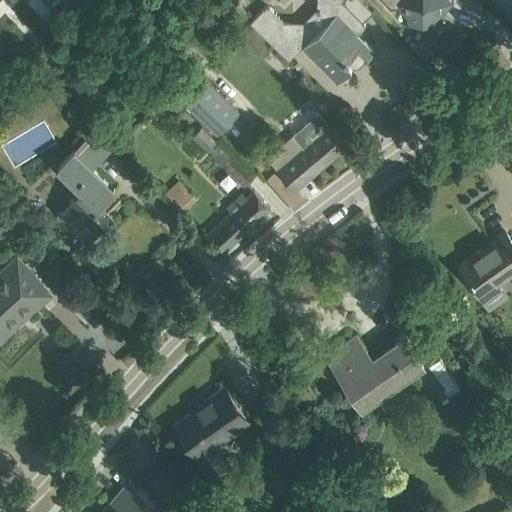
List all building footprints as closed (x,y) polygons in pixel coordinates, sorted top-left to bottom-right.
[(62,14),(65,11),(54,0),(53,0),(51,2),(62,14)] [(320,66),(321,64),(335,78),(336,78),(336,79),(337,79),(338,79),(339,79),(340,79),(340,78),(341,78),(351,68),(351,67),(352,67),(352,66),(352,65),(352,64),(351,64),(351,63),(347,59),(357,49),(366,58),(372,52),(373,52),(373,51),(373,50),(373,49),(373,48),(373,47),(365,40),(363,42),(356,34),(364,27),(364,26),(365,26),(365,25),(365,24),(365,23),(365,22),(364,21),(372,13),(358,0),(330,0),(323,21),(310,35),(303,36),(299,33),(293,39),(300,46),(320,66)] [(399,0),(399,9),(408,18),(408,24),(435,24),(435,18),(451,1),(449,0),(399,0)] [(251,20),(277,47),(293,30),(283,20),(266,4),(251,20)] [(201,72),(179,95),(217,132),(239,109),(201,72)] [(330,126),(318,112),(292,135),(303,148),(279,168),(282,172),(295,188),(346,145),(333,130),(330,126)] [(94,130),(58,167),(81,190),(59,212),(74,226),(88,240),(108,218),(97,207),(115,189),(92,166),(111,146),(94,130)] [(217,141),(209,150),(212,153),(211,155),(220,162),(220,163),(243,186),(255,173),(231,150),(220,139),(217,141)] [(184,184),(179,179),(166,192),(170,197),(184,184)] [(242,192),(227,206),(231,211),(208,232),(224,250),(271,207),(254,189),(247,196),(242,192)] [(511,239),(505,230),(492,239),(493,241),(460,264),(480,292),(511,269),(511,239)] [(0,337),(37,301),(49,289),(34,273),(16,255),(0,271),(0,337)] [(372,356),(357,334),(327,355),(338,371),(363,408),(427,362),(418,349),(407,332),(372,356)] [(225,385),(203,401),(204,403),(176,423),(198,454),(199,453),(215,476),(231,465),(215,442),(248,418),(236,402),(225,385)] [(291,451),(306,439),(286,411),(270,422),(291,451)] [(149,495),(145,491),(130,478),(100,511),(167,511),(148,495),(149,495)]
